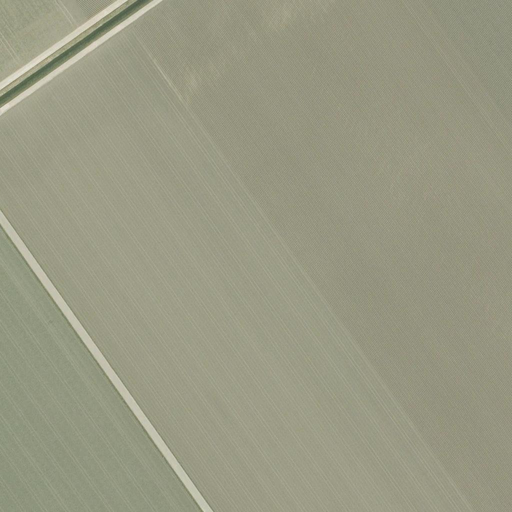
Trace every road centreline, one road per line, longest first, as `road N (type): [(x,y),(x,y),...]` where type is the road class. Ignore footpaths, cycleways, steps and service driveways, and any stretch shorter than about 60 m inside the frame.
road 1 (track): [(159,0),(0,111)]
road 2 (track): [(123,0),(0,86)]
